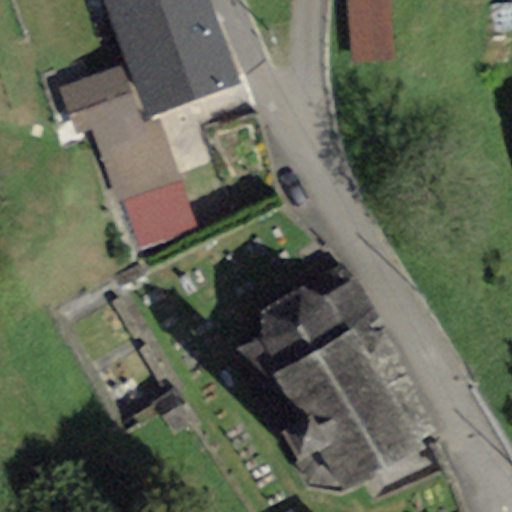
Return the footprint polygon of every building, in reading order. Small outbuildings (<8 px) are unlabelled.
[(103,0),(148,119),(240,87),(207,0),(103,0)] [(388,0),(347,0),(353,63),(393,60),(388,0)] [(511,5),(490,7),(492,33),(511,31),(511,5)] [(121,68),(59,88),(76,135),(90,130),(117,204),(123,202),(139,248),(197,228),(158,119),(144,125),(121,68)] [(306,488),(342,492),(425,450),(420,442),(436,434),(355,280),(323,300),(303,288),(259,314),(259,339),(235,350),(297,462),(293,465),(306,488)]
